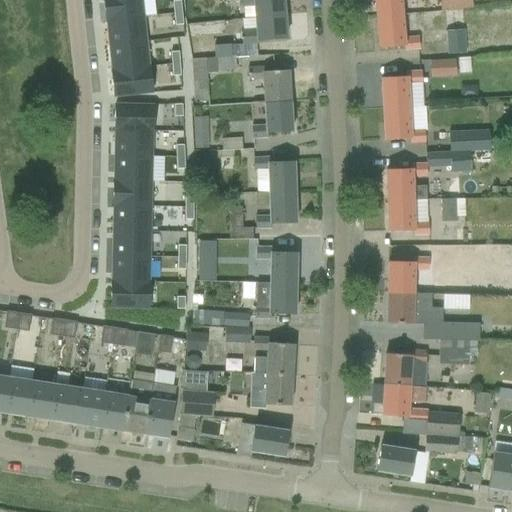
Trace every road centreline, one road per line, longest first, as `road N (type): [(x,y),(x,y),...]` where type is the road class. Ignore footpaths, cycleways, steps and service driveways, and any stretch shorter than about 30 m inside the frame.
road 1 (residential): [(322,495),(338,372),(338,84),(330,0)]
road 2 (residential): [(1,291),(52,295),(72,289),(84,269),(72,0)]
road 3 (residential): [(322,495),(0,446)]
